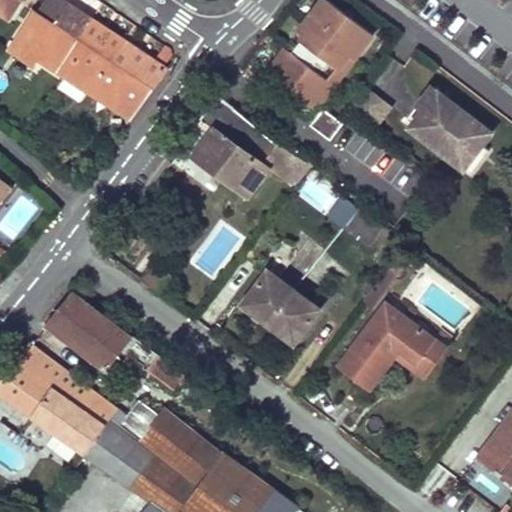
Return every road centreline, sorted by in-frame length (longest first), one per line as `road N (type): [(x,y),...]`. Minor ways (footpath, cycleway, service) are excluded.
road 1 (residential): [(420,511),(66,240)]
road 2 (residential): [(66,240),(217,51)]
